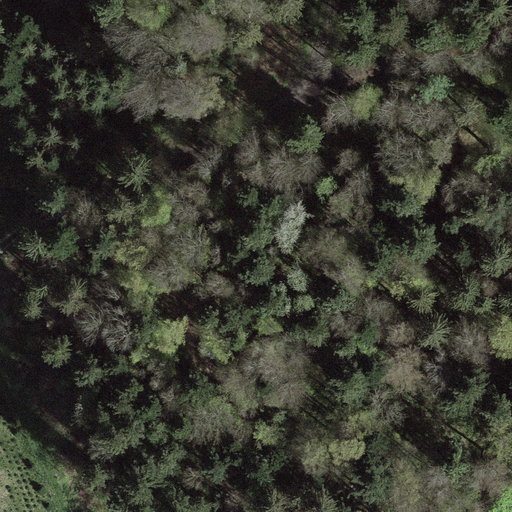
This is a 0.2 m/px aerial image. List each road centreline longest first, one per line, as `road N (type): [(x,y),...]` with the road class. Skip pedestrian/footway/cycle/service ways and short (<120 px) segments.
road 1 (track): [(336,0),(315,71),(288,99),(40,215),(0,247)]
road 2 (track): [(308,84),(387,73),(511,24)]
